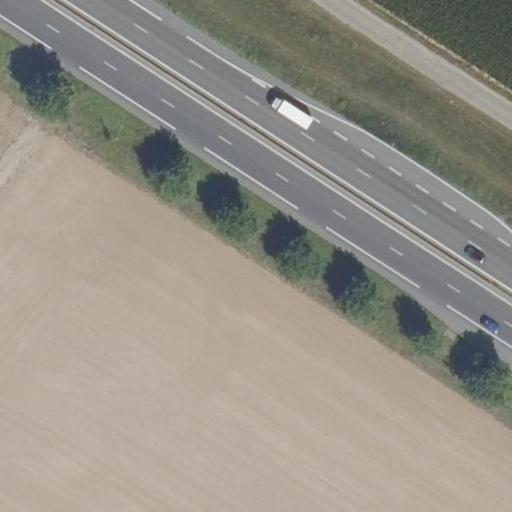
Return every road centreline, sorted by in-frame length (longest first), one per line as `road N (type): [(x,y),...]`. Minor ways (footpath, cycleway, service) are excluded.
road 1 (track): [(511,426),(83,146),(53,133),(21,144),(0,170)]
road 2 (trunk): [(11,0),(511,325)]
road 3 (trunk): [(511,268),(99,0)]
